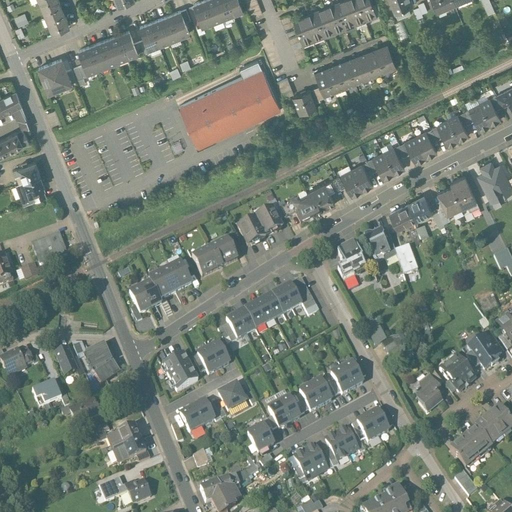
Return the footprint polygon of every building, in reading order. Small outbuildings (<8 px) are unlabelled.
[(40,0),(47,15),(61,9),(59,2),(60,2),(59,0),(40,0)] [(212,23),(204,0),(193,4),(194,7),(198,17),(202,27),(212,23)] [(222,19),(214,0),(204,0),(212,23),(222,19)] [(232,15),(226,0),(214,0),(222,19),(232,15)] [(226,0),(232,15),(242,11),(237,0),(226,0)] [(256,0),(245,0),(252,18),(262,14),(256,0)] [(364,19),(356,0),(347,0),(345,1),(354,23),(364,19)] [(356,0),(364,19),(375,15),(369,0),(356,0)] [(389,0),(394,12),(411,5),(408,0),(389,0)] [(453,4),(451,0),(430,0),(431,1),(431,2),(435,12),(453,4)] [(489,0),(480,0),(487,14),(495,11),(489,0)] [(354,23),(345,1),(335,5),(344,27),(354,23)] [(344,27),(335,5),(324,9),(332,32),(344,27)] [(198,17),(194,7),(189,9),(193,19),(198,17)] [(61,9),(47,15),(53,32),(68,25),(66,21),(68,21),(66,16),(65,17),(61,9)] [(332,32),(324,9),(314,13),(323,35),(332,32)] [(170,15),(179,37),(189,33),(184,22),(181,13),(180,11),(170,15)] [(190,20),(186,11),(181,13),(184,22),(190,20)] [(323,35),(314,13),(304,17),(313,39),(323,35)] [(28,22),(24,14),(16,18),(19,26),(28,22)] [(179,37),(170,15),(160,19),(169,41),(179,37)] [(295,26),(293,21),(291,16),(280,20),(284,30),(295,26)] [(313,39),(304,17),(293,21),(295,26),(299,37),(302,44),(313,39)] [(169,41),(160,19),(150,23),(159,45),(169,41)] [(159,45),(150,23),(140,27),(145,40),(149,49),(159,45)] [(118,35),(127,57),(138,53),(134,45),(128,31),(118,35)] [(127,57),(118,35),(108,39),(117,61),(127,57)] [(302,44),(299,37),(289,41),(296,60),(306,56),(302,44)] [(117,61),(108,39),(98,43),(107,65),(117,61)] [(149,49),(145,40),(140,42),(144,53),(150,51),(149,49)] [(144,53),(140,42),(134,45),(138,53),(138,55),(144,53)] [(107,65),(98,43),(89,47),(98,69),(107,65)] [(377,50),(385,72),(395,68),(387,46),(377,50)] [(98,69),(89,47),(79,51),(84,65),(87,73),(98,69)] [(385,72),(377,50),(366,54),(374,76),(385,72)] [(374,76),(366,54),(356,57),(364,80),(374,76)] [(364,80),(356,57),(346,61),(354,83),(364,80)] [(61,59),(38,68),(47,92),(70,83),(66,71),(62,61),(61,59)] [(71,69),(67,59),(62,61),(66,71),(71,69)] [(197,149),(280,111),(257,61),(240,70),(243,78),(178,107),(197,149)] [(190,67),(187,61),(179,64),(182,70),(190,67)] [(354,83),(346,61),(335,65),(344,87),(354,83)] [(87,73),(84,65),(79,67),(83,76),(88,74),(87,73)] [(344,87),(335,65),(325,69),(333,91),(344,87)] [(83,76),(79,67),(74,69),(77,78),(83,76)] [(180,75),(177,68),(170,72),(173,78),(180,75)] [(333,91),(325,69),(315,73),(320,87),(323,95),(333,91)] [(86,83),(83,76),(77,78),(80,86),(86,83)] [(282,99),(293,94),(287,79),(276,83),(282,99)] [(323,95),(320,87),(309,91),(314,103),(320,101),(319,98),(323,97),(323,95)] [(511,106),(511,88),(496,97),(501,107),(502,108),(510,103),(511,106)] [(309,91),(293,97),(299,113),(315,107),(314,103),(309,91)] [(15,93),(0,100),(0,116),(12,111),(19,124),(27,120),(16,92),(15,93)] [(496,97),(490,100),(495,110),(501,107),(496,97)] [(490,100),(479,105),(489,125),(500,120),(495,110),(490,100)] [(479,131),(489,125),(479,105),(469,110),(474,120),(479,131)] [(474,120),(469,110),(463,113),(468,123),(474,120)] [(468,123),(463,113),(458,115),(463,126),(468,123)] [(458,115),(447,121),(457,141),(468,136),(463,126),(458,115)] [(30,129),(27,120),(19,124),(22,130),(23,132),(30,129)] [(446,147),(457,141),(447,121),(436,126),(436,127),(441,137),(446,147)] [(441,137),(436,127),(431,130),(436,140),(441,137)] [(22,130),(0,140),(0,155),(28,142),(23,132),(22,130)] [(436,140),(431,130),(426,132),(431,142),(436,140)] [(426,132),(415,138),(425,158),(436,153),(431,142),(426,132)] [(414,164),(425,158),(415,138),(404,143),(405,144),(410,154),(414,164)] [(410,154),(405,144),(399,147),(404,157),(410,154)] [(404,157),(399,147),(394,149),(399,159),(404,157)] [(394,149),(383,154),(393,174),(404,169),(399,159),(394,149)] [(382,179),(393,174),(383,154),(372,159),(377,170),(382,179)] [(377,170),(372,159),(367,162),(372,172),(377,170)] [(372,172),(367,162),(362,165),(367,176),(372,173),(372,172)] [(23,183),(39,176),(34,163),(12,171),(14,177),(20,175),(23,183)] [(494,169),(491,163),(481,168),(485,174),(479,177),(491,202),(498,199),(495,194),(502,191),(504,195),(511,191),(506,181),(499,166),(494,169)] [(362,165),(351,171),(362,191),(372,186),(367,176),(362,165)] [(351,196),(362,191),(351,171),(341,176),(346,186),(351,196)] [(39,176),(23,183),(25,188),(20,190),(23,196),(28,195),(37,191),(37,193),(42,191),(40,187),(42,186),(39,176)] [(346,186),(341,176),(335,179),(340,189),(346,186)] [(450,183),(451,187),(464,214),(467,220),(473,218),(470,211),(478,207),(464,177),(450,183)] [(340,189),(335,179),(330,181),(335,192),(340,189)] [(335,192),(330,181),(325,184),(330,194),(335,192)] [(25,188),(23,183),(15,186),(20,197),(23,196),(20,190),(25,188)] [(325,184),(307,193),(308,196),(317,213),(335,204),(330,194),(325,184)] [(455,218),(464,214),(451,187),(437,193),(442,204),(447,214),(452,212),(455,218)] [(44,191),(42,191),(37,193),(37,191),(28,195),(23,196),(20,197),(23,206),(46,197),(44,191)] [(317,213),(308,196),(290,205),(300,225),(319,216),(317,213)] [(424,197),(408,205),(415,220),(431,212),(424,197)] [(272,210),(279,223),(284,221),(275,203),(269,206),(272,211),(272,210)] [(437,210),(438,213),(443,223),(449,220),(447,214),(442,204),(441,206),(440,208),(437,210)] [(397,229),(415,220),(408,205),(389,214),(397,229)] [(279,223),(272,210),(272,211),(254,219),(255,221),(264,238),(282,229),(279,223)] [(438,213),(433,215),(439,229),(444,227),(443,223),(438,213)] [(264,239),(264,238),(255,221),(237,230),(247,248),(264,239)] [(424,226),(416,229),(421,242),(429,239),(424,226)] [(382,235),(381,232),(373,236),(370,235),(364,238),(377,263),(383,260),(383,257),(389,254),(382,239),(383,236),(382,235)] [(387,233),(382,235),(383,236),(382,239),(389,254),(383,257),(383,260),(384,264),(397,258),(395,252),(387,233)] [(58,237),(32,247),(40,268),(66,258),(58,237)] [(227,242),(192,260),(201,279),(237,261),(227,242)] [(361,260),(354,246),(337,254),(345,269),(338,272),(343,283),(360,275),(359,273),(364,270),(360,261),(361,260)] [(417,271),(408,247),(395,252),(397,258),(404,276),(417,271)] [(511,261),(507,251),(493,257),(500,271),(506,268),(511,264),(511,261)] [(3,258),(0,259),(0,287),(12,283),(3,258)] [(33,265),(21,270),(25,282),(37,277),(33,265)] [(180,265),(169,270),(180,291),(191,286),(180,265)] [(169,270),(159,275),(170,297),(180,291),(169,270)] [(148,281),(150,284),(159,302),(170,297),(159,275),(148,281)] [(300,280),(290,286),(301,306),(307,318),(317,312),(300,280)] [(150,284),(139,290),(150,311),(161,306),(159,302),(150,284)] [(290,286),(281,291),(292,311),(301,306),(290,286)] [(140,317),(150,311),(139,290),(129,295),(136,309),(140,317)] [(490,290),(478,296),(485,312),(497,306),(490,290)] [(282,316),(292,311),(281,291),(272,296),(282,316)] [(272,296),(263,301),(273,321),(282,316),(272,296)] [(263,301),(253,306),(264,326),(273,321),(263,301)] [(255,331),(264,326),(253,306),(244,311),(255,331)] [(140,317),(136,309),(130,311),(136,323),(142,321),(140,317)] [(235,316),(246,336),(255,331),(244,311),(235,316)] [(511,313),(495,325),(501,333),(511,347),(511,345),(511,313)] [(246,336),(235,316),(226,321),(228,326),(234,336),(237,341),(246,336)] [(489,327),(484,320),(480,323),(484,330),(489,327)] [(386,341),(376,324),(366,330),(376,347),(382,344),(386,341)] [(234,336),(228,326),(223,328),(228,338),(234,336)] [(228,338),(223,328),(217,331),(223,341),(228,338)] [(501,333),(496,337),(506,350),(511,347),(501,333)] [(501,354),(488,336),(476,345),(474,343),(467,348),(470,353),(472,352),(481,365),(485,370),(490,366),(491,367),(498,363),(495,358),(501,354)] [(386,341),(382,344),(388,352),(402,343),(398,338),(391,338),(386,341)] [(207,350),(218,370),(229,365),(218,344),(207,350)] [(82,346),(72,346),(78,360),(82,370),(87,369),(83,359),(86,358),(85,355),(82,346)] [(103,347),(85,355),(86,358),(93,374),(95,378),(112,366),(103,347)] [(67,350),(55,356),(65,378),(76,374),(77,373),(72,362),(67,350)] [(218,370),(207,350),(197,356),(197,357),(205,372),(208,376),(218,370)] [(4,359),(0,361),(0,362),(9,380),(26,371),(25,369),(33,365),(29,356),(26,352),(20,356),(18,352),(4,359)] [(470,353),(466,356),(472,365),(475,369),(481,365),(472,352),(470,353)] [(34,353),(29,356),(33,365),(34,367),(40,364),(34,353)] [(455,355),(438,368),(449,382),(456,390),(458,392),(474,379),(473,377),(467,369),(455,355)] [(172,362),(187,388),(198,382),(183,356),(172,362)] [(205,372),(197,357),(193,360),(201,375),(205,372)] [(93,374),(86,358),(83,359),(87,369),(89,375),(93,374)] [(78,360),(72,362),(77,373),(76,374),(78,379),(84,376),(82,370),(78,360)] [(187,388),(172,362),(162,367),(177,394),(187,388)] [(352,364),(341,370),(352,390),(363,384),(361,381),(355,369),(352,364)] [(472,365),(467,369),(473,377),(478,373),(475,369),(472,365)] [(118,375),(112,366),(95,378),(100,387),(118,375)] [(360,367),(355,369),(361,381),(366,378),(360,367)] [(341,396),(352,390),(341,370),(330,375),(334,382),(340,394),(341,396)] [(435,375),(429,379),(435,387),(436,386),(438,388),(443,384),(435,375)] [(429,379),(428,378),(419,385),(420,390),(415,394),(417,401),(428,414),(442,402),(437,397),(442,393),(438,388),(436,386),(435,387),(429,379)] [(320,381),(310,387),(321,407),(331,401),(330,400),(323,387),(320,381)] [(334,382),(328,385),(335,397),(340,394),(334,382)] [(449,382),(445,386),(451,394),(456,390),(449,382)] [(54,384),(32,393),(39,409),(61,400),(60,398),(54,384)] [(236,385),(219,395),(232,418),(249,408),(236,385)] [(328,385),(323,387),(330,400),(335,397),(328,385)] [(310,413),(321,407),(310,387),(299,393),(301,397),(309,411),(310,413)] [(257,403),(251,394),(246,396),(252,406),(257,403)] [(70,405),(65,395),(60,398),(61,400),(64,408),(70,405)] [(296,400),(297,402),(304,414),(309,411),(301,397),(296,400)] [(289,399),(278,404),(289,424),(300,419),(299,417),(292,405),(289,399)] [(0,422),(10,418),(10,419),(20,414),(13,400),(0,406),(0,422)] [(205,402),(192,409),(202,427),(215,420),(208,407),(205,402)] [(226,417),(218,402),(213,405),(221,419),(226,417)] [(297,402),(292,405),(299,417),(304,414),(297,402)] [(99,417),(93,403),(70,413),(75,425),(77,424),(76,421),(88,416),(90,421),(99,417)] [(279,430),(289,424),(278,404),(268,410),(273,419),(278,428),(279,430)] [(221,419),(213,405),(208,407),(215,420),(216,422),(221,419)] [(476,429),(491,449),(492,448),(491,447),(496,443),(495,442),(508,431),(509,432),(511,430),(511,424),(499,408),(475,428),(476,429)] [(190,434),(202,427),(192,409),(180,416),(190,434)] [(378,412),(368,418),(378,437),(389,431),(386,427),(379,415),(378,412)] [(384,412),(379,415),(386,427),(391,424),(384,412)] [(368,443),(378,437),(368,418),(357,424),(365,438),(368,443)] [(259,419),(246,424),(248,429),(261,425),(259,419)] [(266,419),(261,422),(263,426),(267,434),(273,431),(267,422),(266,419)] [(273,419),(267,422),(273,431),(278,428),(273,419)] [(357,424),(351,427),(357,436),(359,441),(365,438),(357,424)] [(106,426),(94,431),(96,438),(103,435),(109,432),(106,426)] [(183,440),(177,426),(172,428),(177,442),(183,440)] [(263,426),(247,435),(258,454),(273,446),(267,434),(263,426)] [(108,440),(113,453),(139,441),(134,428),(116,435),(116,436),(108,440)] [(346,429),(336,434),(348,456),(358,451),(352,439),(346,429)] [(491,449),(476,429),(449,451),(465,470),(475,462),(474,461),(481,455),(482,457),(491,449)] [(337,462),(348,456),(336,434),(325,440),(331,450),(337,462)] [(96,438),(94,439),(96,445),(106,441),(103,435),(96,438)] [(357,436),(352,439),(358,451),(359,452),(364,449),(359,441),(357,436)] [(145,454),(139,441),(113,453),(119,466),(136,459),(145,455),(145,454)] [(314,446),(304,451),(317,474),(327,468),(320,456),(314,446)] [(331,450),(325,453),(332,465),(337,462),(331,450)] [(306,479),(317,474),(304,451),(294,457),(294,458),(299,467),(306,479)] [(208,464),(202,452),(193,457),(197,469),(208,464)] [(325,453),(320,456),(327,468),(332,465),(325,453)] [(145,455),(136,459),(139,464),(149,459),(147,454),(145,454),(145,455)] [(260,463),(263,467),(272,460),(269,456),(260,463)] [(245,471),(246,472),(250,478),(258,471),(260,468),(257,465),(255,467),(249,458),(246,461),(250,467),(245,471)] [(294,458),(290,461),(295,470),(299,467),(294,458)] [(299,467),(295,470),(301,482),(306,479),(299,467)] [(246,472),(235,477),(239,487),(250,478),(246,472)] [(463,472),(454,479),(468,497),(477,490),(463,472)] [(235,477),(228,480),(232,490),(234,489),(239,487),(235,477)] [(127,494),(124,488),(123,488),(119,480),(98,488),(105,504),(127,494)] [(211,503),(235,493),(234,489),(232,490),(228,480),(200,492),(207,505),(211,503)] [(134,483),(124,488),(127,494),(132,506),(150,498),(143,483),(135,486),(134,483)] [(384,499),(362,510),(362,511),(410,511),(398,488),(383,496),(384,499)] [(235,493),(211,503),(216,511),(227,511),(235,507),(233,503),(240,500),(237,492),(235,493)] [(309,499),(311,503),(313,506),(318,503),(320,502),(317,495),(309,499)] [(302,509),(303,511),(317,511),(322,509),(318,503),(313,506),(311,503),(301,508),(302,509)]
